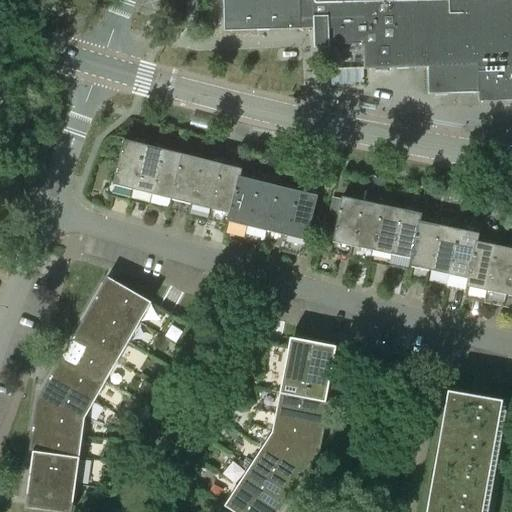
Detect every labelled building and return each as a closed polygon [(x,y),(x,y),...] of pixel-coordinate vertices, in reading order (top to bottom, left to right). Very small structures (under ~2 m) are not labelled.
[(511,0),(223,0),(224,31),(319,29),(333,29),(334,41),(340,45),(362,44),(363,70),(407,68),(407,93),(457,92),(457,103),(511,101),(511,0)] [(112,185),(133,190),(143,145),(123,140),(112,185)] [(133,190),(152,195),(163,149),(143,145),(133,190)] [(152,195),(171,199),(182,154),(163,149),(152,195)] [(171,199),(191,204),(202,159),(182,154),(171,199)] [(191,204),(211,209),(222,164),(202,159),(191,204)] [(211,209),(229,213),(230,214),(239,176),(240,177),(242,169),(222,164),(211,209)] [(227,221),(247,226),(258,181),(240,177),(239,176),(230,214),(229,213),(227,221)] [(384,188),(386,181),(374,178),(373,186),(384,188)] [(247,226),(266,231),(278,186),(258,181),(247,226)] [(266,231),(286,236),(297,191),(278,186),(266,231)] [(297,191),(286,236),(306,241),(317,196),(297,191)] [(337,218),(342,197),(334,195),(329,216),(337,218)] [(332,243),(352,247),(362,201),(342,197),(337,218),(332,243)] [(352,247),(372,251),(382,205),(362,201),(352,247)] [(372,251),(392,255),(401,210),(382,205),(372,251)] [(392,255),(410,259),(411,259),(419,221),(420,221),(422,214),(401,210),(392,255)] [(409,266),(429,271),(439,225),(420,221),(419,221),(411,259),(410,259),(409,266)] [(429,271),(449,275),(458,229),(439,225),(429,271)] [(449,275),(467,279),(468,279),(476,242),(477,242),(479,234),(458,229),(449,275)] [(466,286),(486,291),(495,246),(477,242),(476,242),(468,279),(467,279),(466,286)] [(486,291),(506,295),(511,263),(511,249),(495,246),(486,291)] [(111,279),(99,300),(140,323),(151,303),(111,279)] [(99,300),(87,320),(128,343),(140,323),(99,300)] [(87,320),(76,340),(117,363),(128,343),(87,320)] [(76,340),(65,359),(106,383),(117,363),(76,340)] [(303,397),(312,351),(289,347),(280,392),(303,397)] [(326,401),(334,356),(312,351),(303,397),(326,401)] [(65,359),(53,379),(94,403),(106,383),(65,359)] [(53,379),(40,403),(85,419),(85,418),(94,403),(53,379)] [(482,511),(503,400),(472,394),(448,390),(426,511),(482,511)] [(321,424),(326,401),(303,397),(280,392),(275,415),(321,424)] [(40,403),(36,430),(83,436),(85,419),(40,403)] [(316,451),(321,424),(275,415),(272,433),(316,451)] [(36,430),(33,452),(56,456),(79,459),(83,436),(36,430)] [(302,473),(316,451),(272,433),(262,448),(302,473)] [(302,473),(262,448),(249,467),(289,493),(302,473)] [(33,452),(25,508),(48,511),(50,502),(56,456),(33,452)] [(50,502),(48,511),(55,511),(71,511),(73,505),(75,491),(79,459),(56,456),(50,502)] [(289,493),(249,467),(237,486),(277,511),(289,493)] [(276,511),(277,511),(237,486),(224,506),(233,511),(276,511)]
